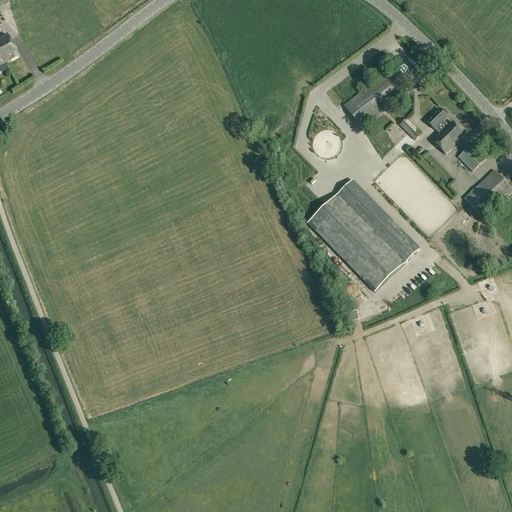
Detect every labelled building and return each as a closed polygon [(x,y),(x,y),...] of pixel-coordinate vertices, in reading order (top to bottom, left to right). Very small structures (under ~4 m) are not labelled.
[(0,0),(0,8),(15,0),(0,0)] [(7,36),(0,39),(0,52),(6,64),(18,57),(7,36)] [(390,70),(343,106),(362,130),(409,95),(390,70)] [(435,130),(439,135),(448,126),(444,122),(448,118),(440,110),(427,122),(435,130)] [(406,119),(399,126),(415,141),(421,134),(406,119)] [(448,126),(439,135),(432,141),(446,155),(455,146),(454,146),(456,144),(465,136),(453,123),(449,127),(448,126)] [(472,173),(486,159),(472,144),(458,158),(472,173)] [(463,199),(482,219),(484,220),(511,193),(511,189),(494,170),(463,199)] [(352,181),(307,225),(375,294),(420,251),(352,181)]
